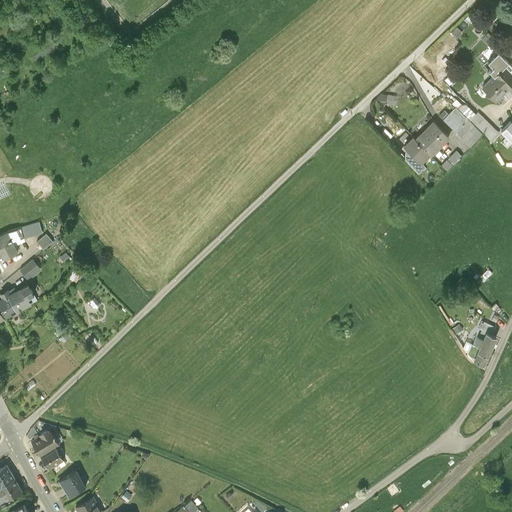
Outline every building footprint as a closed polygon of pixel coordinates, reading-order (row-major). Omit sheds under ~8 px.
[(503,65),(507,61),(504,58),(498,52),(489,62),(494,67),(489,71),(494,75),(503,65)] [(503,65),(494,75),(506,88),(511,82),(511,72),(510,72),(503,65)] [(450,74),(444,79),(449,84),(455,78),(450,74)] [(495,99),(506,88),(494,75),(483,86),(495,99)] [(396,95),(384,93),(382,100),(381,102),(384,104),(385,102),(394,103),(396,95)] [(452,103),(457,107),(460,104),(461,104),(455,99),(452,103)] [(469,119),(476,111),(475,110),(473,112),(465,104),(461,104),(460,104),(457,107),(469,119)] [(455,131),(459,127),(467,119),(454,106),(447,113),(443,109),(438,114),(455,131)] [(476,111),(469,119),(490,139),(498,131),(477,110),(476,111)] [(425,115),(415,125),(419,130),(429,120),(425,115)] [(481,133),(467,119),(459,127),(464,132),(460,136),(470,145),(481,133)] [(433,120),(415,138),(429,153),(430,153),(448,135),(433,120)] [(511,122),(510,120),(500,129),(511,140),(511,122)] [(406,131),(398,138),(403,143),(411,135),(406,131)] [(421,161),(429,153),(415,138),(413,136),(404,145),(410,151),(420,162),(421,161)] [(462,155),(457,150),(449,158),(454,163),(462,155)] [(420,162),(410,151),(404,158),(418,172),(425,165),(421,161),(420,162)] [(498,151),(495,153),(501,163),(504,162),(498,151)] [(454,163),(449,158),(441,165),(446,170),(454,163)] [(39,222),(8,232),(13,241),(42,232),(39,222)] [(8,232),(0,236),(0,258),(1,260),(18,252),(13,241),(8,232)] [(43,234),(36,240),(44,249),(53,241),(52,240),(45,233),(43,234)] [(69,256),(65,252),(60,257),(64,261),(69,256)] [(41,269),(33,259),(20,269),(27,278),(30,275),(31,277),(41,269)] [(78,273),(73,270),(69,276),(74,279),(78,273)] [(474,282),(478,286),(487,276),(483,272),(474,282)] [(32,294),(27,284),(10,292),(9,293),(17,309),(30,303),(27,297),(32,294)] [(9,293),(10,292),(8,289),(0,293),(0,294),(1,297),(0,298),(0,309),(4,317),(5,316),(17,309),(9,293)] [(94,298),(90,302),(95,307),(99,303),(94,298)] [(495,327),(482,322),(479,329),(481,330),(486,332),(492,335),(495,327)] [(459,324),(452,329),(455,334),(462,329),(459,324)] [(473,361),(484,366),(496,338),(496,337),(492,335),(486,332),(483,339),(478,337),(474,346),(471,345),(467,353),(473,361)] [(64,334),(60,338),(65,342),(69,338),(64,334)] [(60,443),(51,428),(32,440),(40,454),(56,445),(60,443)] [(56,445),(40,454),(48,468),(63,459),(56,445)] [(0,485),(14,477),(6,465),(0,468),(0,485)] [(85,485),(76,470),(60,480),(69,495),(85,485)] [(21,490),(14,477),(0,485),(0,500),(5,498),(6,499),(21,490)] [(99,511),(103,510),(93,495),(92,496),(76,506),(79,511),(99,511)] [(192,501),(186,506),(190,511),(193,511),(198,508),(192,501)] [(30,511),(24,502),(9,511),(30,511)]
